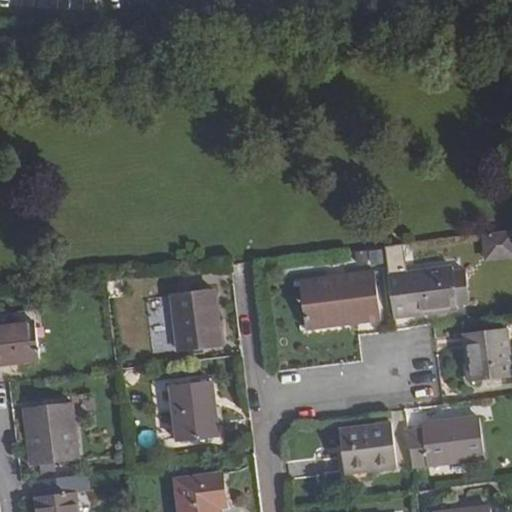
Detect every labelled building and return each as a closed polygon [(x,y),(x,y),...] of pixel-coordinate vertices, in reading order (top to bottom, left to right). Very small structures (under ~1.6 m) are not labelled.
[(511,231),(486,235),(489,261),(511,258),(511,231)] [(386,246),(391,283),(396,315),(396,319),(411,317),(459,311),(459,306),(469,305),(465,272),(455,273),(454,268),(406,274),(402,245),(386,246)] [(365,257),(366,265),(379,262),(377,255),(365,257)] [(382,321),(376,274),(301,283),(307,331),(382,321)] [(181,350),(222,345),(217,292),(174,298),(181,350)] [(0,364),(41,360),(36,323),(0,327),(0,364)] [(511,377),(511,367),(508,330),(465,335),(471,382),(511,377)] [(219,437),(214,382),(172,385),(178,441),(219,437)] [(80,460),(73,403),(27,409),(33,466),(80,460)] [(424,428),(409,430),(414,469),(485,459),(480,418),(424,425),(424,428)] [(398,468),(393,424),(341,431),(346,475),(398,468)] [(79,511),(76,491),(79,491),(91,489),(90,475),(77,476),(39,481),(41,495),(38,495),(40,511),(79,511)] [(227,507),(223,475),(179,480),(182,511),(222,511),(222,507),(227,507)]
